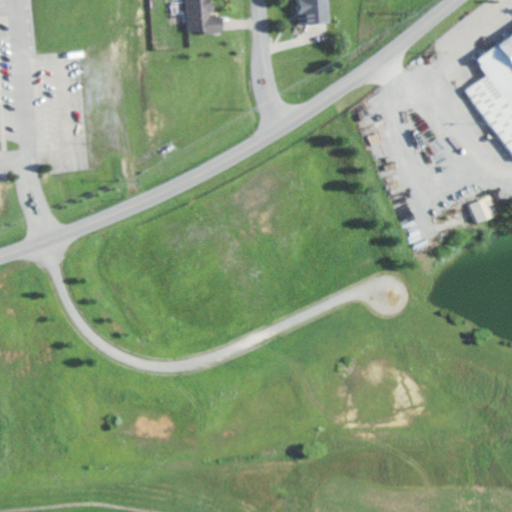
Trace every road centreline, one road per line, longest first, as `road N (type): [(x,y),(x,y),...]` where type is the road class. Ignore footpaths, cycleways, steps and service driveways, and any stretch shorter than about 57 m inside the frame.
road 1 (primary): [(0,256),(98,221),(245,149),(454,0)]
road 2 (residential): [(48,240),(74,312),(119,354),(150,365),(216,357),(359,290),(387,292)]
